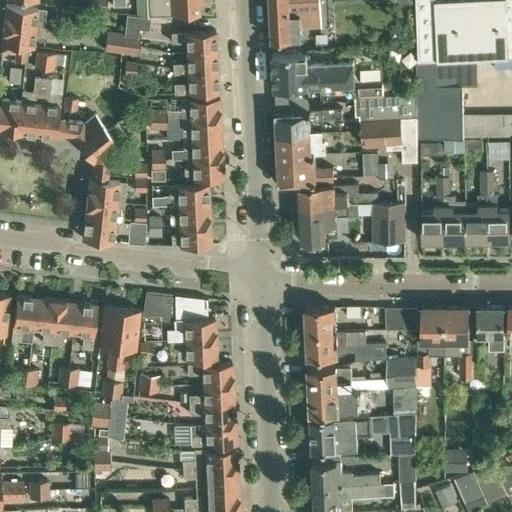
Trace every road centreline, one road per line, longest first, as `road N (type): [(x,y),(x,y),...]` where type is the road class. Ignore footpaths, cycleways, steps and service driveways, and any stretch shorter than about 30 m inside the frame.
road 1 (unclassified): [(263,280),(247,0)]
road 2 (residential): [(263,280),(0,238)]
road 3 (residential): [(263,280),(511,285)]
road 4 (unclassified): [(273,511),(263,280)]
